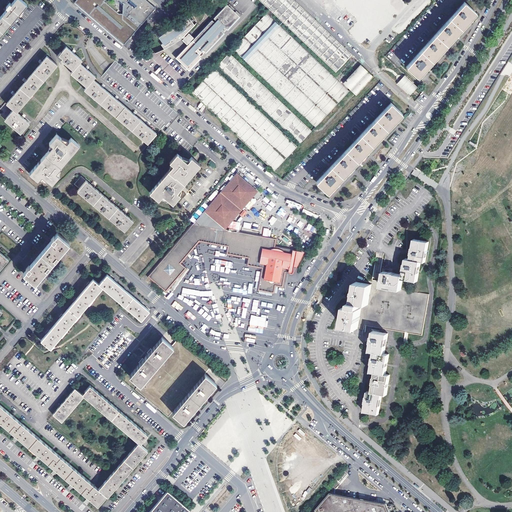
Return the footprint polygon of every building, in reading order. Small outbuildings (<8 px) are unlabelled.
[(0,36),(27,4),(22,0),(14,0),(11,4),(10,2),(8,5),(7,4),(5,7),(6,8),(7,9),(0,16),(0,36)] [(75,0),(74,2),(124,44),(155,7),(141,0),(75,0)] [(336,71),(351,55),(293,0),(260,0),(266,5),(336,71)] [(342,0),(361,17),(350,30),(350,34),(360,42),(393,6),(393,0),(342,0)] [(399,36),(433,1),(432,0),(421,0),(393,30),(399,36)] [(407,67),(419,77),(426,69),(441,52),(455,35),(470,19),(476,12),(464,2),(407,67)] [(189,17),(159,38),(164,43),(162,45),(164,48),(183,37),(184,38),(182,40),(187,44),(189,43),(189,44),(176,58),(189,70),(201,58),(200,57),(205,52),(206,53),(240,17),(239,16),(241,14),(237,10),(235,12),(228,6),(227,4),(214,18),(217,21),(215,23),(212,20),(191,42),(190,41),(194,38),(189,33),(186,36),(185,35),(195,25),(189,17)] [(230,4),(228,6),(235,12),(237,10),(230,4)] [(266,13),(233,49),(315,127),(348,91),(266,13)] [(158,36),(159,38),(189,17),(188,16),(158,36)] [(147,143),(156,133),(147,125),(133,114),(115,98),(102,87),(93,79),(95,76),(86,68),(79,62),(82,60),(72,52),(66,46),(59,54),(62,57),(61,59),(73,69),(71,72),(86,86),(84,89),(147,143)] [(229,53),(218,65),(300,143),(311,131),(229,53)] [(14,94),(6,103),(13,109),(5,118),(4,119),(21,133),(29,123),(22,117),(16,112),(57,64),(47,56),(41,62),(26,80),(14,94)] [(374,77),(360,64),(343,83),(356,96),(374,77)] [(214,69),(192,93),(201,101),(207,106),(274,170),(296,146),(214,69)] [(316,182),(327,193),(336,183),(347,172),(349,169),(366,152),(381,136),(395,121),(404,112),(393,101),(316,182)] [(0,115),(5,118),(13,109),(6,103),(5,102),(0,108),(0,109),(3,111),(0,115)] [(66,141),(56,133),(48,142),(52,145),(47,151),(29,172),(31,174),(37,180),(41,175),(52,184),(59,175),(56,172),(79,145),(70,137),(66,141)] [(172,165),(147,191),(156,199),(161,194),(171,203),(178,195),(176,192),(200,166),(192,158),(187,163),(177,154),(169,162),(172,165)] [(258,187),(238,171),(192,224),(205,226),(204,230),(218,233),(219,229),(226,230),(258,187)] [(92,185),(81,176),(74,184),(79,188),(77,191),(124,231),(133,221),(123,212),(110,201),(92,185)] [(239,221),(247,212),(244,209),(239,214),(241,216),(237,220),(239,221)] [(272,216),(268,222),(272,225),(277,219),(272,216)] [(164,291),(167,287),(160,281),(153,276),(156,273),(161,267),(165,261),(170,256),(175,250),(179,245),(184,240),(188,235),(191,231),(194,230),(197,229),(200,229),(204,230),(205,226),(192,224),(147,276),(164,291)] [(313,233),(316,228),(309,224),(306,228),(313,233)] [(263,228),(262,236),(270,237),(271,229),(263,228)] [(288,253),(285,252),(279,251),(273,250),(270,249),(271,242),(267,241),(264,241),(264,237),(256,236),(255,239),(251,238),(243,237),(235,236),(225,234),(218,233),(204,230),(200,229),(197,229),(194,230),(191,231),(188,235),(184,240),(179,245),(175,250),(170,256),(165,261),(161,267),(156,273),(153,276),(160,281),(167,287),(164,291),(166,292),(176,280),(187,268),(181,263),(199,242),(227,247),(226,254),(248,258),(247,266),(261,269),(272,270),(273,265),(286,267),(286,264),(287,260),(288,256),(288,253)] [(219,229),(218,233),(225,234),(235,236),(243,237),(251,238),(255,239),(256,236),(226,230),(219,229)] [(23,273),(35,283),(70,243),(58,233),(56,235),(45,248),(41,253),(26,269),(23,273)] [(272,270),(261,269),(261,270),(257,291),(266,292),(274,294),(276,287),(283,288),(286,272),(289,272),(293,250),(274,247),(276,239),(264,237),(264,241),(267,241),(271,242),(270,249),(273,250),(279,251),(285,252),(288,253),(288,256),(287,260),(286,264),(286,267),(273,265),(272,270)] [(425,262),(428,242),(413,240),(411,253),(410,260),(406,259),(404,269),(403,275),(390,273),(383,272),(382,282),(381,287),(401,290),(403,279),(418,281),(421,261),(425,262)] [(300,251),(293,250),(289,272),(289,273),(293,274),(294,270),(294,266),(296,267),(297,267),(303,256),(300,251)] [(0,269),(0,270),(8,259),(0,252),(0,269)] [(141,320),(149,310),(145,307),(141,304),(125,290),(115,281),(107,274),(99,284),(93,279),(89,283),(75,299),(61,316),(48,332),(41,340),(50,348),(102,287),(141,320)] [(372,280),(372,285),(368,305),(361,304),(360,309),(361,309),(358,328),(364,329),(365,326),(422,335),(429,295),(401,290),(381,287),(382,282),(376,281),(372,280)] [(346,306),(343,325),(358,328),(361,309),(360,309),(361,304),(368,305),(372,285),(356,283),(353,299),(353,302),(351,302),(350,307),(346,306)] [(265,320),(266,316),(261,315),(260,317),(251,315),(249,324),(266,328),(268,321),(265,320)] [(370,352),(374,353),(385,354),(388,333),(373,331),(372,341),(370,352)] [(129,375),(139,383),(172,345),(162,336),(149,351),(143,359),(129,375)] [(176,340),(172,345),(139,383),(136,389),(168,416),(172,412),(206,373),(210,368),(176,340)] [(389,355),(385,354),(374,353),(373,362),(371,372),(375,373),(386,375),(389,355)] [(215,381),(206,373),(172,412),(182,420),(194,406),(203,396),(215,381)] [(374,382),(372,393),(383,395),(387,395),(390,375),(386,375),(375,373),(374,382)] [(82,393),(84,394),(139,441),(98,488),(106,494),(107,496),(114,488),(126,474),(140,458),(148,449),(140,443),(148,433),(144,430),(134,422),(125,414),(114,405),(106,398),(96,390),(90,384),(82,393)] [(84,394),(82,393),(75,387),(68,395),(59,406),(53,413),(61,420),(84,394)] [(380,415),(383,395),(372,393),(368,392),(367,401),(365,412),(380,415)] [(90,498),(98,504),(106,494),(98,488),(0,404),(0,421),(2,423),(18,437),(41,456),(57,470),(74,484),(90,498)] [(223,455),(240,436),(225,423),(208,442),(223,455)] [(263,431),(256,434),(260,443),(267,439),(263,431)] [(189,511),(190,511),(191,510),(188,507),(187,506),(167,490),(165,492),(160,498),(158,501),(157,501),(152,507),(148,511),(189,511)] [(389,511),(386,505),(341,496),(332,494),(315,511),(389,511)]
